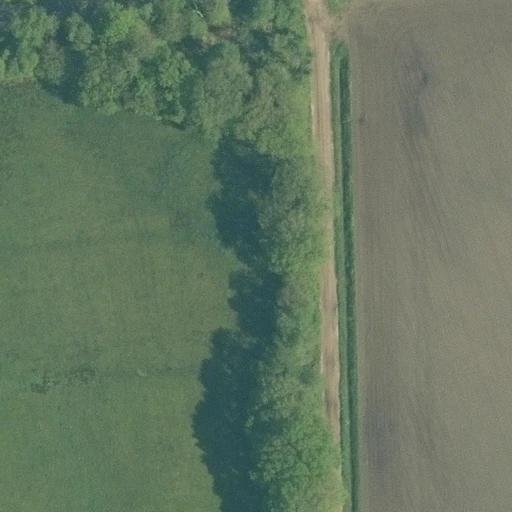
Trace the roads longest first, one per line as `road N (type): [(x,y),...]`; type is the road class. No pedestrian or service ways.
road 1 (track): [(314,0),(335,511)]
road 2 (secondary): [(0,22),(144,0)]
